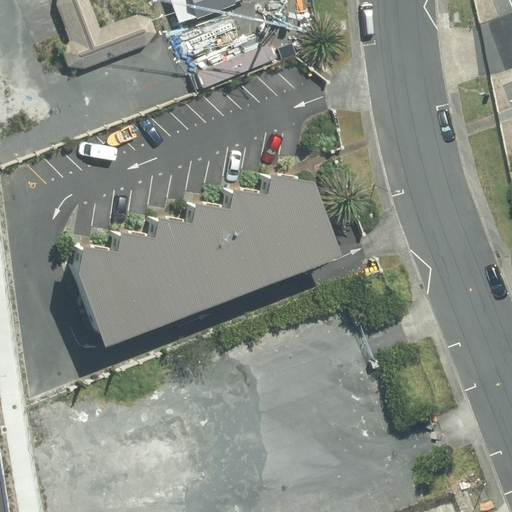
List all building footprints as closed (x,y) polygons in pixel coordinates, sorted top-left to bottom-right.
[(52,0),(53,2),(66,43),(58,50),(65,68),(81,70),(142,47),(154,34),(148,18),(134,16),(96,29),(85,0),(52,0)] [(151,0),(125,0),(129,10),(152,1),(151,0)] [(164,0),(180,44),(217,32),(210,14),(245,2),(244,0),(164,0)] [(222,45),(183,60),(195,91),(234,76),(222,45)] [(0,132),(18,125),(0,78),(0,132)] [(122,92),(97,104),(108,129),(134,117),(122,92)] [(57,238),(51,278),(59,280),(64,292),(62,321),(79,328),(84,342),(322,251),(293,176),(250,170),(246,194),(215,189),(212,205),(172,200),(170,217),(135,212),(133,231),(97,226),(94,243),(57,238)] [(0,415),(58,394),(36,332),(22,330),(28,293),(14,293),(20,248),(4,249),(10,203),(0,175),(0,415)]
